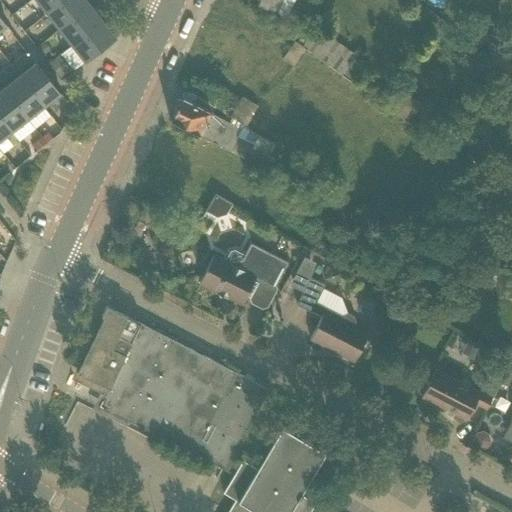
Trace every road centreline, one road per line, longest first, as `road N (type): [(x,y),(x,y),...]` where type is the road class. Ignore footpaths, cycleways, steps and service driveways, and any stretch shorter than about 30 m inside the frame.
road 1 (residential): [(511,493),(57,256)]
road 2 (residential): [(57,256),(173,0)]
